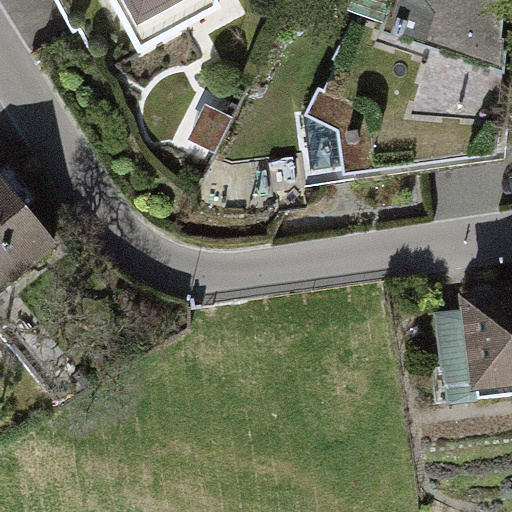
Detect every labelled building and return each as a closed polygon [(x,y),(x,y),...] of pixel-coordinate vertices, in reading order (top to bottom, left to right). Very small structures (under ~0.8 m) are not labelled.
[(190,0),(112,0),(133,34),(190,0)] [(408,0),(421,16),(506,23),(507,0),(408,0)] [(506,23),(421,16),(409,43),(358,23),(307,118),(341,141),(341,171),(503,164),(506,23)] [(0,312),(62,259),(0,186),(0,312)] [(511,399),(511,291),(461,297),(472,404),(511,399)] [(222,490),(370,472),(356,360),(398,355),(394,317),(248,335),(253,381),(209,386),(222,490)]
